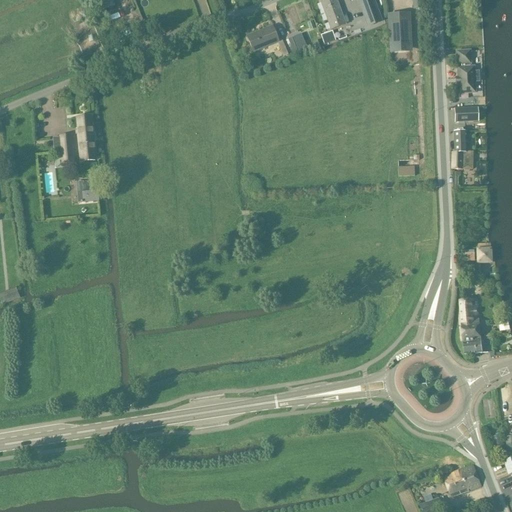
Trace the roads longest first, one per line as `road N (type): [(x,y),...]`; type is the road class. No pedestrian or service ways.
road 1 (secondary): [(0,447),(298,398)]
road 2 (unclassified): [(0,111),(273,0)]
road 3 (secondary): [(442,278),(434,0)]
